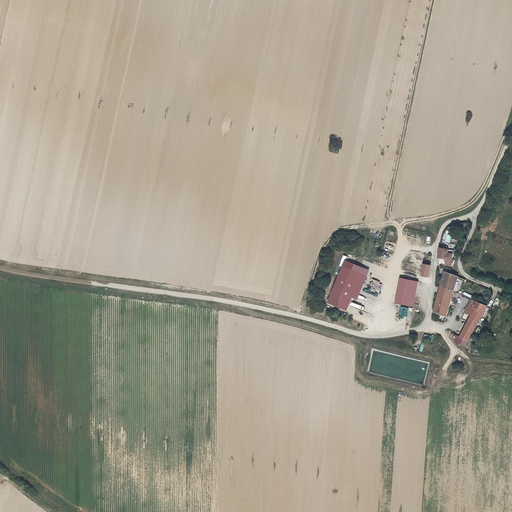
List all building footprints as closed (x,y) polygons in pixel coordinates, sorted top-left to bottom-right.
[(452,260),(453,251),(440,249),(439,257),(446,259),(452,260)] [(452,260),(446,259),(445,266),(452,267),(454,260),(452,260)] [(342,264),(340,270),(359,278),(361,273),(342,264)] [(429,267),(423,265),(420,276),(426,277),(429,267)] [(359,278),(340,270),(326,301),(345,309),(347,305),(359,278)] [(446,316),(457,276),(444,271),(433,312),(446,316)] [(411,306),(416,282),(401,278),(395,303),(411,306)] [(462,313),(468,316),(457,337),(458,343),(465,349),(488,306),(489,304),(487,303),(486,305),(470,298),(462,313)] [(423,334),(420,351),(423,352),(425,340),(432,341),(433,336),(423,334)]
